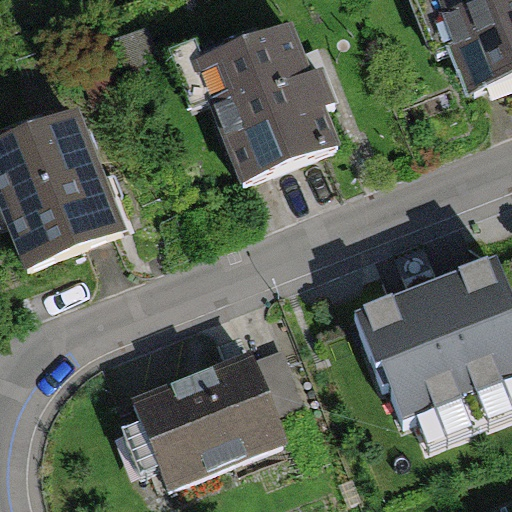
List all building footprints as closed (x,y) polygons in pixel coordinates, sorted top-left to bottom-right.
[(511,0),(434,0),(472,101),(511,86),(511,0)] [(192,69),(241,194),(339,156),(324,117),(336,112),(323,77),(310,82),(290,31),(192,69)] [(0,148),(0,213),(25,279),(129,239),(81,117),(0,148)] [(355,320),(384,394),(392,391),(406,427),(511,385),(511,298),(498,263),(355,320)] [(130,405),(166,496),(285,449),(249,358),(130,405)]
